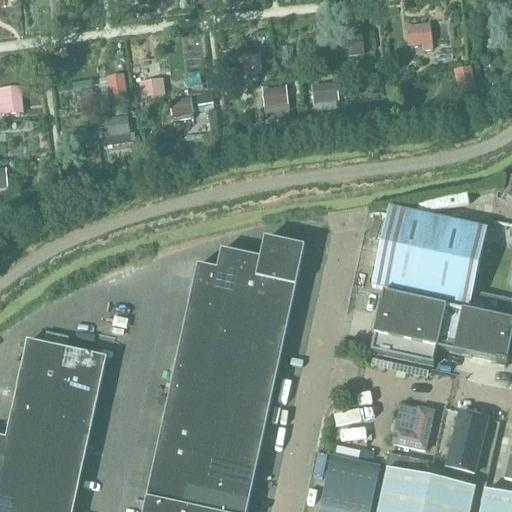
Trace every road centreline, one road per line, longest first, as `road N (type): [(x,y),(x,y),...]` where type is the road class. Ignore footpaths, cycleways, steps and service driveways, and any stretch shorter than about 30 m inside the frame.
road 1 (unclassified): [(0,286),(43,251),(114,222),(203,195),(456,156),(511,130)]
road 2 (unknown): [(0,356),(145,277),(106,511)]
road 3 (unclassified): [(278,511),(343,234)]
